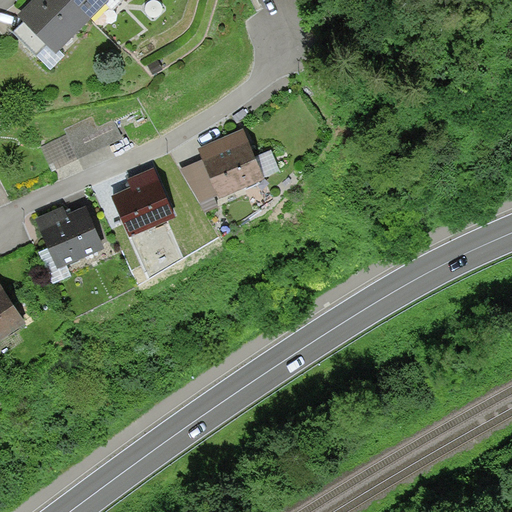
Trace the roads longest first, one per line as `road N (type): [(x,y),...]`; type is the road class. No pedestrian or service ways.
road 1 (primary): [(75,511),(335,324),(511,234)]
road 2 (residential): [(0,234),(60,191),(298,71),(314,33)]
